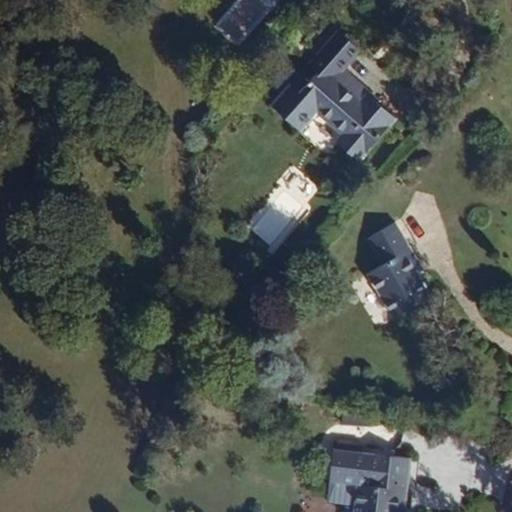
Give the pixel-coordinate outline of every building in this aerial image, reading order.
[(237,49),(281,2),(278,0),(238,0),(213,27),(237,49)] [(376,102),(369,110),(361,103),(334,80),(359,50),(337,32),(309,65),(318,72),(296,97),(288,90),(270,110),(297,134),(316,112),(343,135),(336,142),(358,161),(395,118),(376,102)] [(275,251),(310,212),(279,185),(245,225),(275,251)] [(416,268),(420,266),(395,221),(367,237),(383,265),(370,273),(394,317),(432,296),(420,274),(416,268)] [(354,502),(335,500),(333,511),(397,511),(398,511),(399,511),(403,511),(411,457),(335,448),(330,481),(334,482),(357,485),(354,502)] [(332,500),(335,500),(354,502),(357,485),(334,482),(332,500)]
